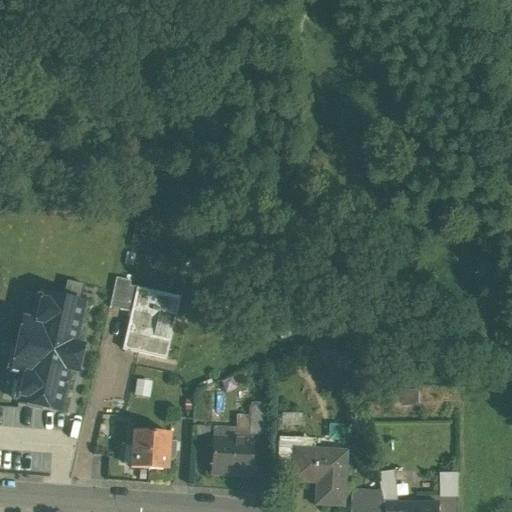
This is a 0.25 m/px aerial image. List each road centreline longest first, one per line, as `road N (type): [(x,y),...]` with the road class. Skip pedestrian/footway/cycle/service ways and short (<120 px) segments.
road 1 (residential): [(70,499),(117,315)]
road 2 (residential): [(70,499),(233,511)]
